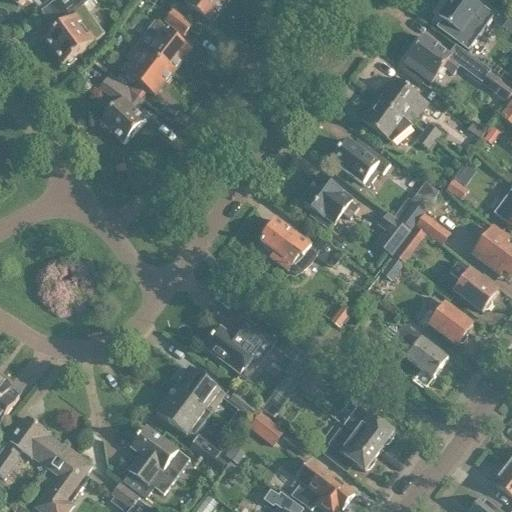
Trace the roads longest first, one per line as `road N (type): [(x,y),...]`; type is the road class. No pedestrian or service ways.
road 1 (residential): [(161,292),(374,0)]
road 2 (residential): [(109,229),(298,0)]
road 3 (residential): [(161,292),(119,339),(68,359),(28,354),(0,336)]
road 4 (residential): [(402,511),(511,368)]
road 5 (residential): [(69,185),(0,84)]
